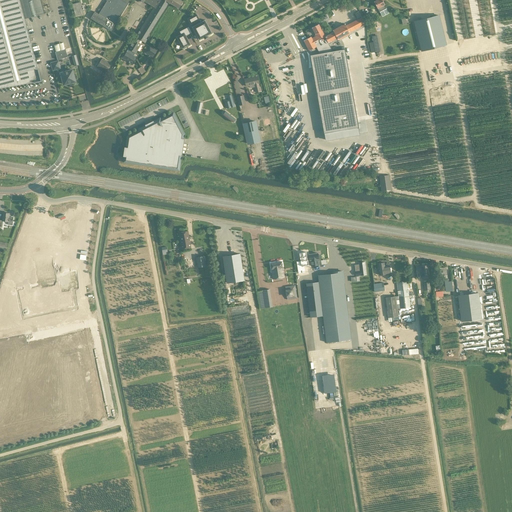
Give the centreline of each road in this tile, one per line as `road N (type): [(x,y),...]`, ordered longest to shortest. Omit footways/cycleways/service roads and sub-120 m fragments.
road 1 (unclassified): [(511,270),(105,203)]
road 2 (unclassified): [(0,454),(119,420),(92,276),(105,203)]
road 3 (unknown): [(335,264),(345,272),(350,343),(322,345),(304,319),(300,277),(325,268)]
road 4 (tertiary): [(68,122),(125,104),(237,46)]
